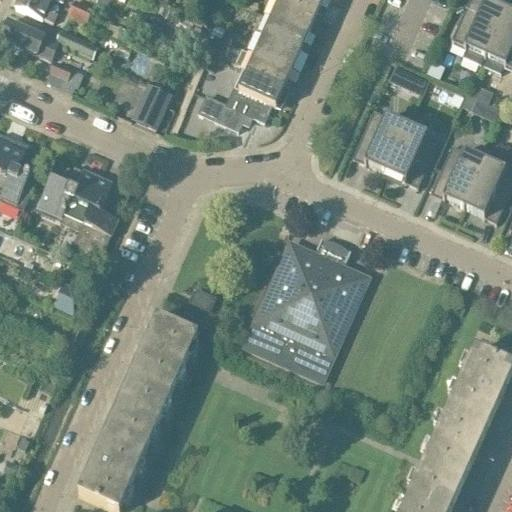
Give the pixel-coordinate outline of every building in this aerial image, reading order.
[(48,14),(52,4),(42,0),(20,0),(15,12),(43,25),(43,23),(53,28),(57,18),(48,14)] [(82,0),(106,10),(111,0),(82,0)] [(316,23),(325,5),(325,4),(315,0),(281,0),(279,6),(316,23)] [(484,64),(506,15),(505,15),(504,17),(486,9),(487,7),(485,6),(484,8),(474,4),(475,2),(473,1),(451,49),(453,50),(454,48),(464,52),(464,54),(466,55),(463,62),(480,70),(483,63),(484,64)] [(75,5),(68,21),(87,29),(97,34),(101,25),(91,20),(94,13),(75,5)] [(308,41),(316,23),(279,6),(271,24),(308,41)] [(511,20),(506,18),(507,16),(506,15),(484,64),(485,64),(483,71),(500,79),(503,72),(505,73),(506,71),(511,73),(511,20)] [(300,59),(308,41),(271,24),(263,43),(300,59)] [(1,43),(51,65),(58,49),(8,26),(1,43)] [(108,26),(103,37),(117,43),(121,32),(108,26)] [(216,28),(212,38),(221,42),(226,33),(216,28)] [(98,51),(61,35),(56,47),(93,63),(98,51)] [(292,77),(300,59),(263,43),(255,60),(292,77)] [(284,96),(292,77),(255,60),(246,79),(284,96)] [(209,61),(205,72),(214,76),(218,65),(209,61)] [(68,85),(72,76),(53,67),(49,77),(68,85)] [(276,114),(284,96),(246,79),(239,96),(238,97),(272,112),(276,114)] [(156,134),(171,100),(148,89),(132,123),(156,134)] [(264,129),(272,112),(238,97),(239,96),(233,94),(225,111),(206,102),(198,120),(237,138),(242,126),(250,130),(252,124),(264,129)] [(471,115),(476,104),(467,100),(462,111),(471,115)] [(385,179),(406,131),(405,131),(404,133),(386,125),(387,123),(385,122),(384,124),(374,119),(375,117),(373,116),(352,165),(354,165),(355,163),(365,168),(364,170),(366,171),(367,169),(385,177),(384,179),(385,179)] [(418,194),(439,146),(437,145),(436,147),(426,143),(427,140),(425,139),(424,142),(406,134),(407,131),(406,131),(385,179),(386,180),(387,177),(405,186),(404,188),(405,189),(406,186),(417,191),(416,193),(418,194)] [(30,181),(36,167),(24,161),(26,157),(14,152),(16,146),(0,138),(0,195),(2,196),(0,200),(25,212),(37,185),(30,181)] [(463,214),(485,166),(484,166),(486,159),(469,151),(466,158),(464,157),(463,159),(453,154),(454,152),(452,151),(430,200),(432,200),(433,198),(443,203),(442,205),(444,206),(445,204),(463,212),(462,214),(463,214)] [(496,229),(511,193),(511,180),(505,178),(505,175),(503,174),(506,168),(489,160),(486,167),(485,166),(463,214),(464,215),(465,213),(483,221),(482,223),(484,224),(485,222),(495,226),(494,228),(496,229)] [(118,225),(99,217),(112,189),(81,176),(80,179),(66,172),(59,187),(51,184),(36,216),(60,227),(63,220),(83,229),(73,250),(101,263),(118,225)] [(283,370),(336,251),(321,244),(314,260),(290,250),(244,352),(283,370)] [(321,387),(367,284),(343,273),(350,257),(336,251),(283,370),(321,387)] [(205,326),(215,305),(195,295),(185,317),(205,326)] [(172,401),(198,341),(157,323),(146,348),(143,347),(139,355),(142,357),(130,382),(172,401)] [(504,397),(511,379),(511,370),(475,353),(448,412),(489,431),(500,406),(504,408),(508,399),(504,397)] [(145,460),(172,401),(130,382),(119,407),(117,405),(113,414),(115,416),(104,441),(145,460)] [(478,456),(489,431),(448,412),(422,472),(463,490),(474,465),(478,466),(482,457),(478,456)] [(103,511),(121,511),(145,460),(104,441),(93,465),(91,464),(87,473),(89,474),(77,500),(103,511)] [(21,443),(17,453),(25,456),(29,447),(21,443)] [(8,464),(3,475),(13,480),(18,469),(8,464)] [(453,511),(463,490),(422,472),(403,511),(453,511)]
